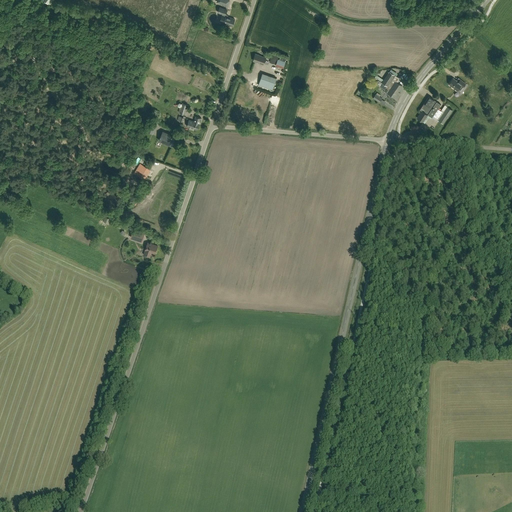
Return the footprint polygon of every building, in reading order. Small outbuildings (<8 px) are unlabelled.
[(53,8),(59,0),(51,0),(48,5),(53,8)] [(225,15),(227,10),(219,7),(217,13),(222,15),(225,16),(225,15)] [(220,21),(224,23),(232,26),(235,19),(227,16),(227,15),(225,15),(225,16),(222,15),(220,21)] [(263,64),(266,57),(255,54),(253,61),(263,64)] [(277,54),(275,64),(283,66),(284,59),(278,58),(279,55),(277,54)] [(396,81),(398,77),(389,71),(384,80),(376,75),(375,77),(382,82),(382,83),(380,86),(385,89),(383,91),(386,93),(387,92),(394,97),(402,86),(396,81)] [(273,89),(277,78),(262,73),(258,84),(273,89)] [(458,82),(453,78),(448,84),(457,90),(456,91),(460,95),(468,85),(460,79),(458,82)] [(381,95),(377,92),(376,94),(376,93),(373,98),(379,102),(382,98),(380,96),(381,95)] [(432,117),(441,104),(429,96),(420,109),(422,111),(417,118),(423,122),(428,114),(432,117)] [(180,113),(185,115),(188,104),(183,102),(180,113)] [(443,123),(452,110),(447,106),(438,120),(443,123)] [(196,116),(194,121),(189,120),(187,126),(190,127),(190,128),(193,129),(193,128),(197,130),(199,123),(200,122),(201,122),(202,119),(201,119),(201,118),(196,116)] [(151,121),(146,131),(153,134),(158,124),(151,121)] [(171,146),(175,137),(163,132),(159,140),(171,146)] [(125,161),(128,163),(133,154),(129,153),(129,152),(124,150),(122,149),(119,155),(121,156),(120,158),(121,158),(120,159),(124,162),(125,161)] [(150,170),(140,163),(134,172),(137,174),(144,179),(150,170)] [(108,224),(111,217),(106,215),(103,221),(108,224)] [(140,231),(133,229),(131,237),(142,241),(143,238),(144,233),(140,231)] [(148,242),(145,250),(144,255),(150,257),(151,253),(155,254),(158,246),(148,242)]
